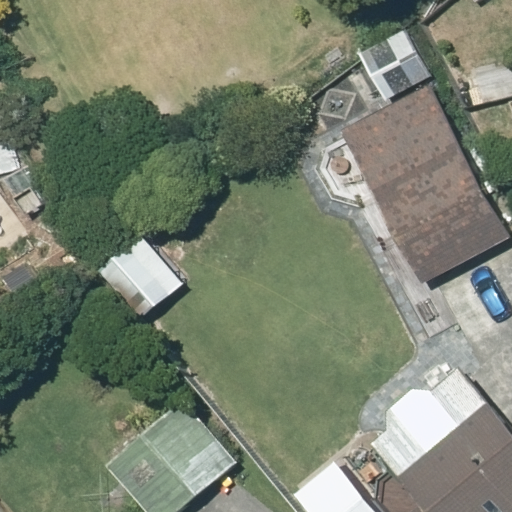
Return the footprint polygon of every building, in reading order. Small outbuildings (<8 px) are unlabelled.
[(412,22),(365,46),(389,92),(436,67),(412,22)] [(350,123),(428,275),(511,231),(511,222),(437,78),(350,123)] [(16,212),(0,222),(0,240),(25,226),(16,212)] [(125,242),(99,263),(129,300),(155,280),(125,242)] [(430,492),(406,511),(511,511),(511,424),(482,390),(401,456),(430,492)] [(186,391),(109,457),(156,511),(169,511),(239,453),(186,391)]
